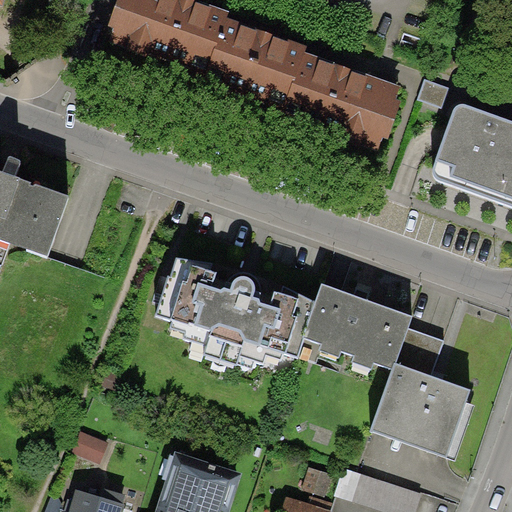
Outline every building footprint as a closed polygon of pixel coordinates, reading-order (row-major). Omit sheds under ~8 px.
[(226,25),(228,19),(194,7),(195,5),(181,0),(181,2),(174,0),(127,0),(114,39),(132,45),(133,40),(149,46),(147,52),(191,67),(193,61),(211,68),(226,25)] [(259,36),(226,25),(211,68),(208,74),(225,80),(224,85),(269,101),(271,95),(288,102),(303,59),(306,53),(271,41),(272,39),(259,35),(259,36)] [(338,71),(303,59),(288,102),(286,108),(304,114),(302,119),(344,134),(346,129),(363,135),(361,141),(379,147),(398,92),(349,75),(350,73),(338,69),(338,71)] [(450,89),(426,80),(418,101),(443,110),(450,89)] [(511,124),(468,108),(465,107),(461,107),(457,108),(455,111),(444,141),(434,168),(433,171),(434,176),(436,179),(440,182),(511,207),(511,124)] [(0,266),(14,229),(28,235),(22,251),(49,261),(72,199),(50,191),(18,179),(23,166),(9,160),(6,169),(0,166),(0,266)] [(172,276),(169,276),(155,316),(174,323),(179,322),(188,325),(183,341),(194,344),(198,340),(209,345),(205,354),(214,359),(219,356),(226,359),(228,363),(241,367),(243,355),(252,357),(256,362),(266,366),(271,347),(278,348),(283,355),(300,361),(305,338),(318,303),(310,299),(284,287),(280,297),(273,295),(269,306),(262,304),(262,294),(262,285),(259,278),(251,273),(243,272),(233,275),(226,281),(224,292),(222,294),(214,290),(218,277),(214,275),(211,273),(213,264),(177,260),(172,276)] [(411,319),(324,288),(318,303),(305,338),(393,370),(407,328),(411,319)] [(439,339),(407,328),(393,370),(371,434),(446,460),(469,393),(433,380),(446,341),(439,339)] [(100,441),(82,435),(76,451),(94,458),(100,460),(105,444),(100,441)] [(227,511),(239,477),(173,455),(164,481),(171,484),(161,511),(227,511)] [(416,511),(423,494),(345,469),(336,496),(385,511),(416,511)] [(102,500),(81,495),(78,505),(69,502),(67,511),(73,511),(72,511),(118,511),(122,497),(104,492),(102,500)] [(61,511),(66,501),(52,496),(45,511),(61,511)] [(317,511),(288,502),(284,511),(317,511)]
